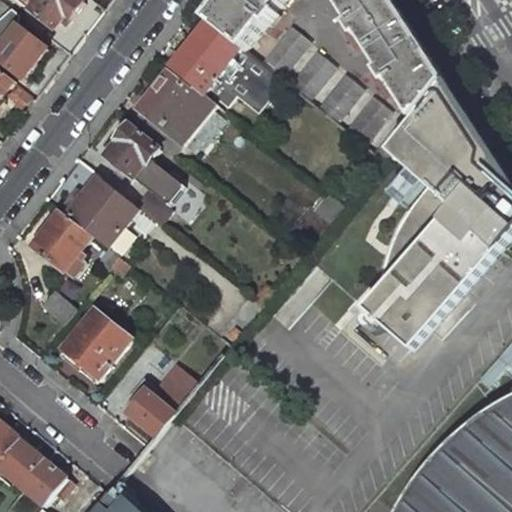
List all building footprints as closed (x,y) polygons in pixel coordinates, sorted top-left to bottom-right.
[(86,4),(81,0),(42,0),(33,13),(57,32),(68,18),(73,22),(86,4)] [(230,0),(212,24),(245,51),(247,53),(269,25),(272,28),(280,18),(278,14),(288,0),(338,0),(355,26),(352,28),(360,41),(363,39),(386,73),(382,75),(390,87),(394,85),(418,122),(449,86),(419,39),(393,0),(230,0)] [(22,17),(13,10),(0,23),(0,39),(6,47),(0,55),(0,61),(26,81),(50,51),(20,28),(22,17)] [(245,51),(212,24),(175,71),(209,98),(245,51)] [(307,51),(288,36),(264,65),(282,80),(307,51)] [(339,70),(320,55),(291,88),(310,103),(339,70)] [(0,71),(0,115),(5,108),(0,104),(6,97),(15,84),(0,71)] [(209,98),(175,71),(136,122),(178,156),(220,106),(209,98)] [(366,92),(348,77),(320,110),(338,125),(366,92)] [(6,97),(26,114),(37,101),(15,84),(6,97)] [(412,353),(511,238),(511,182),(449,86),(418,122),(412,129),(390,157),(432,193),(413,215),(422,223),(408,241),(405,246),(402,250),(400,253),(393,268),(389,277),(386,284),(386,286),(364,311),(412,353)] [(394,114),(376,99),(348,133),(367,148),(394,114)] [(412,129),(403,122),(375,155),(385,163),(390,157),(412,129)] [(162,151),(132,126),(119,142),(120,143),(108,159),(136,181),(148,166),(150,167),(162,151)] [(107,183),(102,179),(86,200),(91,203),(107,183)] [(138,207),(107,183),(91,203),(86,200),(78,194),(64,212),(111,251),(143,211),(138,207)] [(175,211),(150,192),(138,207),(143,211),(163,228),(175,211)] [(96,239),(63,213),(35,249),(68,275),(77,283),(90,267),(86,264),(91,257),(85,253),(96,239)] [(121,259),(111,251),(100,265),(109,273),(112,269),(121,259)] [(133,268),(121,259),(112,269),(124,279),(133,268)] [(79,312),(57,294),(45,309),(66,327),(79,312)] [(134,341),(98,312),(66,351),(103,381),(134,341)] [(511,344),(481,381),(490,390),(507,370),(511,375),(511,344)] [(182,370),(163,393),(146,380),(130,400),(137,406),(130,415),(159,437),(201,386),(182,370)] [(511,511),(511,407),(507,409),(502,412),(475,428),(462,437),(444,452),(434,462),(424,474),(416,487),(404,508),(401,511),(511,511)] [(26,442),(0,420),(0,473),(3,469),(26,488),(49,461),(26,442)] [(71,481),(49,461),(26,488),(49,508),(71,481)] [(143,511),(130,500),(128,499),(123,505),(111,496),(98,511),(143,511)]
